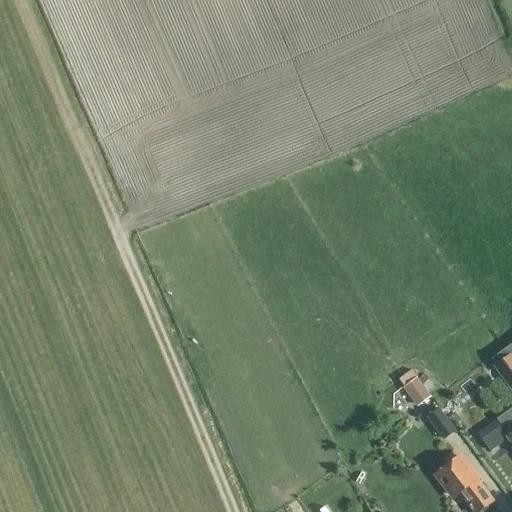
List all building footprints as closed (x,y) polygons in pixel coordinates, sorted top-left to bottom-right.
[(511,392),(511,355),(494,368),(511,392)] [(410,372),(398,382),(404,389),(416,380),(410,372)] [(431,398),(416,380),(404,389),(403,390),(417,409),(431,398)] [(456,431),(453,427),(439,409),(428,417),(445,440),(456,431)] [(511,409),(496,421),(509,438),(507,439),(511,445),(511,409)] [(460,457),(440,472),(435,476),(454,501),(462,496),(473,511),(480,511),(494,502),(470,469),(469,470),(460,457)]
